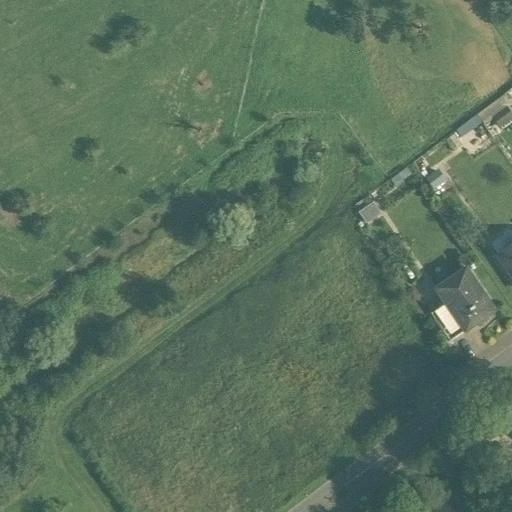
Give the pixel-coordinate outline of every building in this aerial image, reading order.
[(493,115),(501,126),(511,117),(511,113),(506,106),(504,108),(497,100),(486,108),(492,116),(493,115)] [(465,134),(474,148),(483,141),(474,127),(465,134)] [(393,178),(403,191),(414,184),(404,170),(393,178)] [(373,201),(359,211),(366,221),(380,211),(373,201)] [(511,247),(498,257),(511,278),(511,247)] [(493,315),(465,272),(435,292),(445,307),(464,335),(493,315)] [(464,335),(445,307),(430,316),(449,345),(464,335)]
